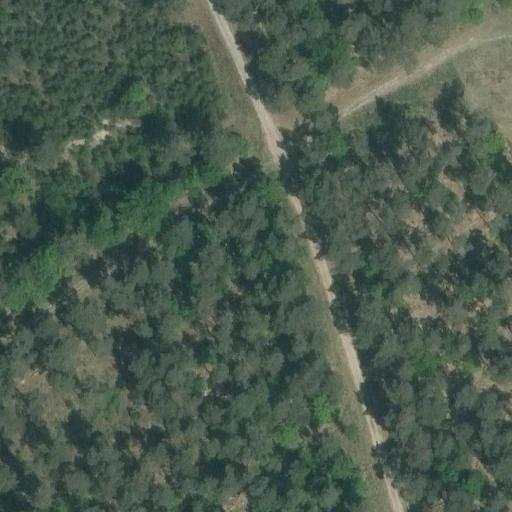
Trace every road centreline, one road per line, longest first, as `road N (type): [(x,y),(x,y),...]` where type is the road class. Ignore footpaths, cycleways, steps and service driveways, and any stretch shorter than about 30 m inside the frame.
road 1 (track): [(283,159),(399,511)]
road 2 (track): [(0,350),(283,159)]
road 3 (track): [(283,159),(216,0)]
